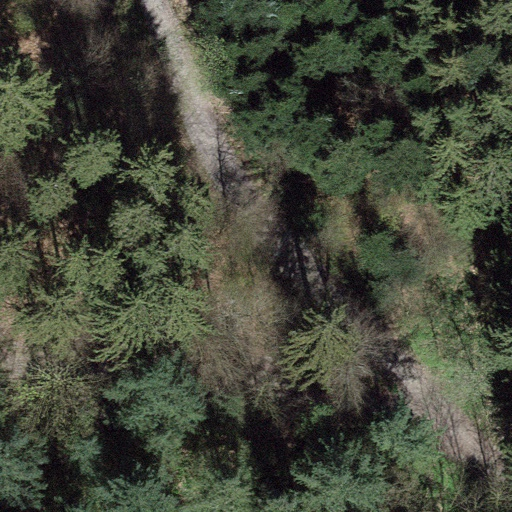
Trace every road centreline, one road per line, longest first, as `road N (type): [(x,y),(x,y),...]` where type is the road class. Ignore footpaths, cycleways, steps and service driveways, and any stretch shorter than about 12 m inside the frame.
road 1 (track): [(450,432),(258,216),(194,100),(157,0)]
road 2 (track): [(450,432),(356,391),(252,365),(115,352),(0,354)]
